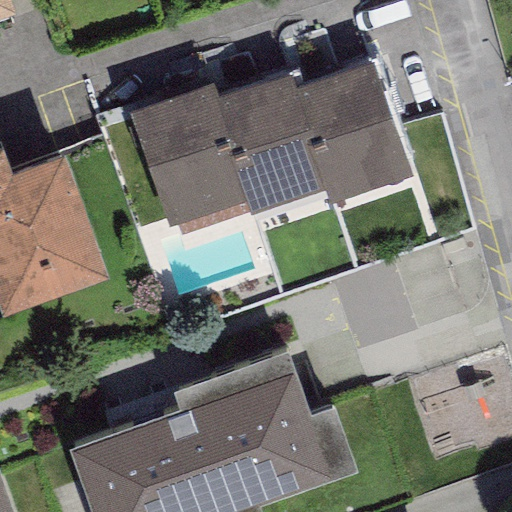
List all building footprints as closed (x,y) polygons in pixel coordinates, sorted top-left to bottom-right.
[(372,46),(295,71),(311,120),(305,122),(324,181),(329,194),(411,167),(372,46)] [(290,59),(215,80),(247,188),(253,201),(324,181),(305,122),(311,120),(295,71),(290,59)] [(212,70),(128,95),(141,138),(144,137),(166,212),(247,188),(215,80),(212,70)] [(0,285),(3,294),(109,256),(63,128),(12,147),(2,119),(0,119),(0,285)] [(287,327),(173,367),(180,388),(70,426),(100,511),(175,511),(214,498),(219,511),(228,511),(262,500),(256,484),(357,449),(334,383),(310,392),(287,327)] [(21,511),(0,452),(0,511),(21,511)]
